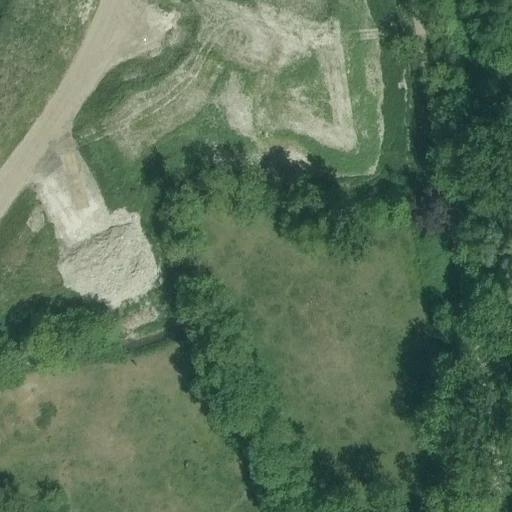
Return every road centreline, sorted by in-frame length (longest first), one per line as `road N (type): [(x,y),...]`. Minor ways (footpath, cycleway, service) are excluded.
road 1 (track): [(417,0),(498,439),(489,511)]
road 2 (track): [(118,0),(74,94),(0,194)]
